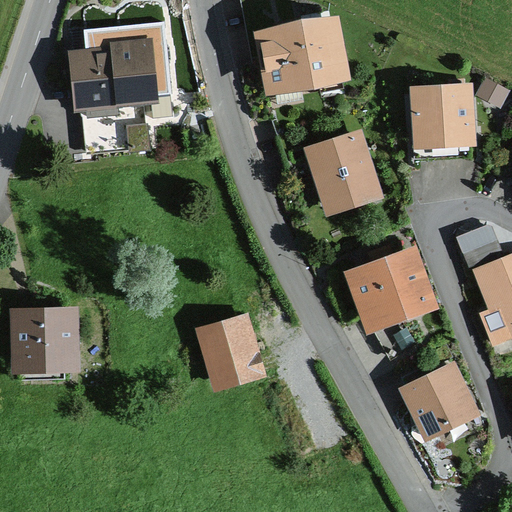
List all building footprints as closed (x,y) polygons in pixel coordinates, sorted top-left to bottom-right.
[(265,38),(273,85),(340,73),(331,26),(310,30),(308,22),(288,25),(290,34),(265,38)] [(151,97),(146,44),(115,47),(115,54),(77,58),(81,104),(86,103),(88,117),(118,114),(116,100),(151,97)] [(417,94),(420,129),(412,129),(414,159),(434,158),(433,141),(468,138),(465,91),(417,94)] [(314,172),(321,195),(328,193),(332,206),(372,193),(355,140),(315,153),(320,170),(314,172)] [(478,271),(493,309),(482,314),(492,341),(511,333),(511,257),(511,258),(508,251),(498,255),(492,240),(463,252),(469,267),(479,263),(482,270),(478,271)] [(356,277),(371,320),(425,300),(410,258),(356,277)] [(70,315),(18,317),(19,362),(71,361),(70,315)] [(204,334),(218,383),(257,371),(243,323),(204,334)] [(451,369),(406,391),(430,439),(447,431),(444,425),(472,412),(451,369)]
